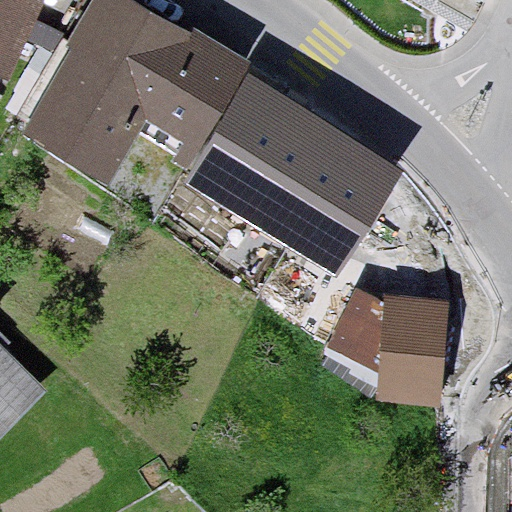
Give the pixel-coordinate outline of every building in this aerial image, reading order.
[(0,0),(0,47),(18,0),(0,0)] [(234,75),(111,0),(93,0),(15,141),(97,189),(130,135),(179,169),(234,75)] [(390,177),(241,85),(179,185),(328,277),(390,177)] [(441,307),(376,302),(368,407),(432,412),(441,307)] [(0,353),(0,439),(43,399),(0,353)]
